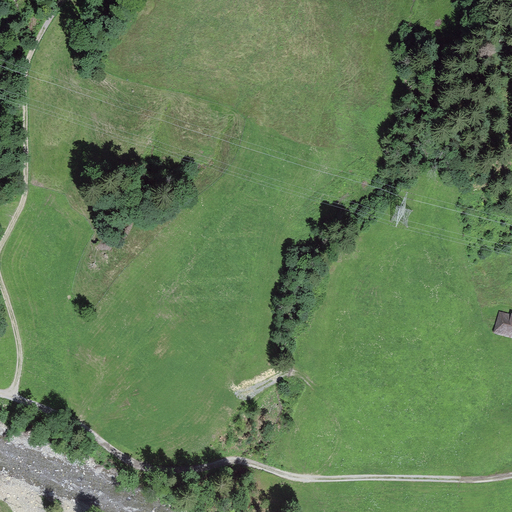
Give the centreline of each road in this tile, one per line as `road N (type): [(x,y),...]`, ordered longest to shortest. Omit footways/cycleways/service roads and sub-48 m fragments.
road 1 (track): [(15,398),(137,468),(231,459),(312,480),(511,476)]
road 2 (track): [(67,0),(66,16),(25,70),(27,188),(0,249)]
road 3 (track): [(68,2),(85,10),(92,50),(111,73),(134,79),(219,66)]
road 4 (track): [(0,277),(17,338),(15,398)]
